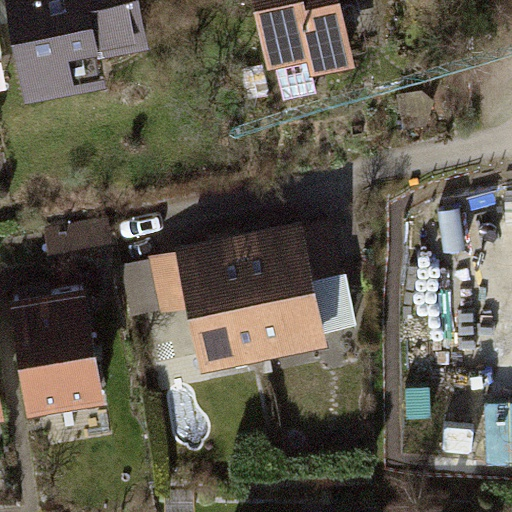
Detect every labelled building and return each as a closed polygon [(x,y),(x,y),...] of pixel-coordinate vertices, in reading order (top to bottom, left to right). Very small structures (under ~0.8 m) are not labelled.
[(138,0),(10,0),(29,95),(100,81),(93,47),(145,37),(138,0)] [(261,0),(272,53),(278,55),(284,91),(318,85),(314,57),(348,50),(348,36),(340,0),(261,0)] [(302,213),(240,227),(267,350),(327,337),(325,327),(357,320),(345,268),(316,275),(302,213)] [(267,350),(240,227),(177,241),(204,364),(267,350)] [(83,284),(16,295),(32,398),(100,388),(83,284)]
